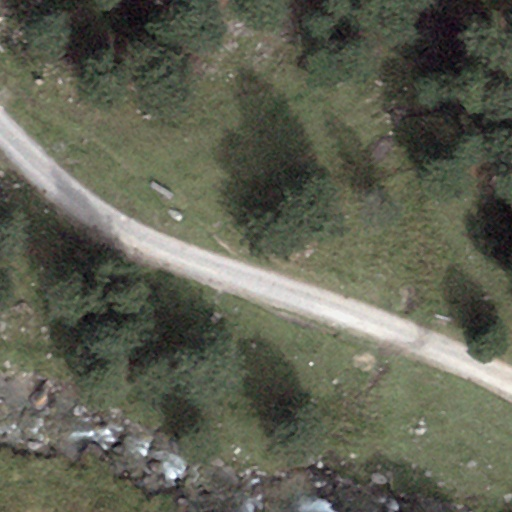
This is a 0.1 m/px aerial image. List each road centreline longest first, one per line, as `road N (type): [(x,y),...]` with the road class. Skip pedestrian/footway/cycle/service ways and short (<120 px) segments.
road 1 (track): [(511,390),(385,329),(173,257),(89,210)]
road 2 (track): [(89,210),(0,115)]
